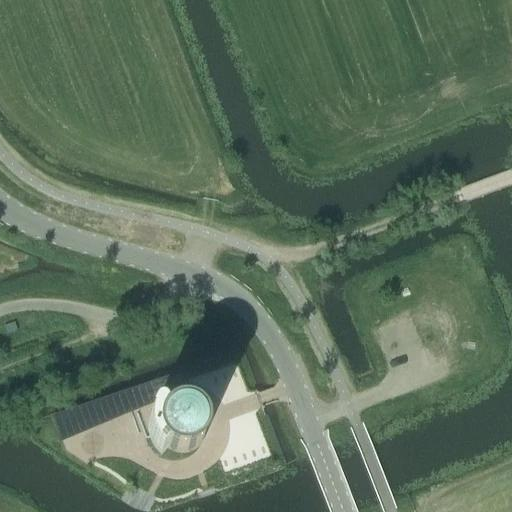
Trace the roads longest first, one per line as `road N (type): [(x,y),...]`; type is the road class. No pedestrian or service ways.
road 1 (unclassified): [(340,511),(263,326),(228,292),(55,235),(0,207)]
road 2 (track): [(511,178),(274,267)]
road 3 (track): [(0,371),(123,319)]
road 4 (track): [(203,232),(190,274),(158,310),(123,319)]
road 5 (track): [(123,319),(39,305),(0,310)]
